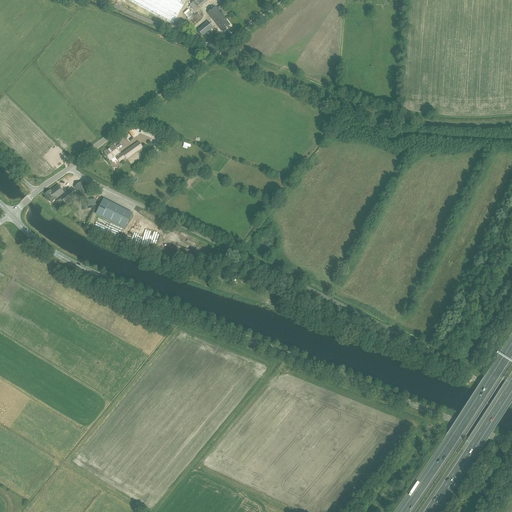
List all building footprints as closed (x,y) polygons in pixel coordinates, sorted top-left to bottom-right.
[(128,0),(173,24),(186,0),(128,0)] [(198,7),(193,1),(190,4),(194,10),(198,7)] [(222,31),(230,25),(216,6),(208,13),(222,31)] [(193,24),(201,17),(198,13),(189,19),(193,24)] [(197,29),(202,36),(213,27),(208,21),(197,29)] [(120,154),(119,153),(120,152),(114,144),(104,152),(109,160),(115,156),(116,157),(116,158),(119,162),(125,158),(126,159),(143,147),(139,141),(120,154)] [(88,190),(81,181),(74,187),(81,196),(88,190)] [(52,202),(58,198),(64,193),(58,184),(45,194),(52,202)] [(60,197),(64,203),(77,193),(73,187),(60,197)] [(103,200),(96,213),(125,228),(131,215),(103,200)]
